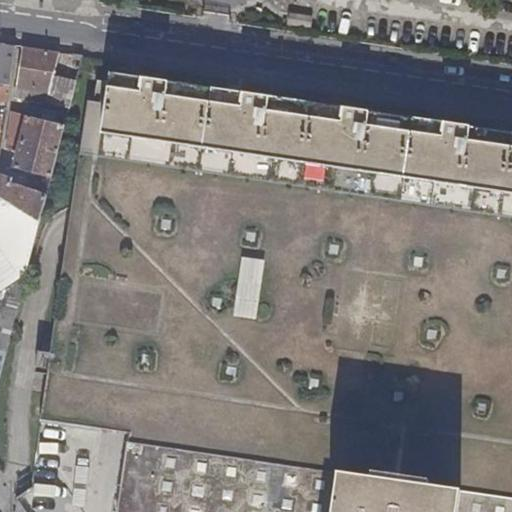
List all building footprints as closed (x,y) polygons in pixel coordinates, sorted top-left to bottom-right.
[(0,62),(0,84),(12,86),(18,48),(0,45),(0,61),(0,62)] [(18,87),(50,94),(55,75),(60,54),(24,49),(18,87)] [(511,511),(511,134),(111,75),(109,85),(107,105),(94,103),(87,102),(79,158),(52,343),(43,341),(41,353),(38,352),(35,374),(47,376),(40,421),(130,435),(129,449),(119,511),(511,511)] [(48,104),(70,109),(78,80),(55,75),(50,94),(48,104)] [(107,105),(109,85),(97,83),(94,103),(107,105)] [(0,99),(10,101),(12,86),(0,84),(0,99)] [(43,183),(51,185),(66,126),(14,113),(8,148),(19,151),(16,169),(45,176),(43,183)] [(0,198),(33,219),(41,224),(48,197),(11,184),(13,178),(0,173),(0,198)] [(0,294),(27,276),(41,224),(33,219),(0,198),(0,294)] [(0,359),(6,361),(27,276),(0,294),(0,301),(5,303),(2,313),(0,312),(0,359)]
